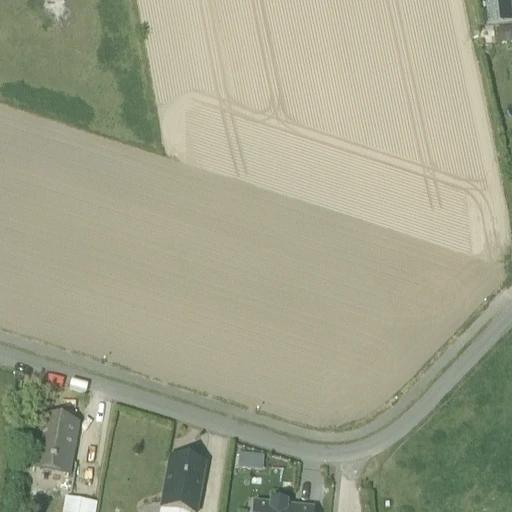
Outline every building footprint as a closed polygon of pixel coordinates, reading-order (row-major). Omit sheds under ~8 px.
[(480,0),(482,27),(508,26),(506,0),(480,0)] [(511,31),(495,32),(495,46),(511,45),(511,31)] [(76,428),(41,421),(31,474),(33,475),(35,466),(67,472),(65,481),(67,481),(76,428)] [(195,511),(203,468),(169,462),(160,511),(195,511)] [(64,502),(62,511),(92,511),(93,507),(64,502)]
